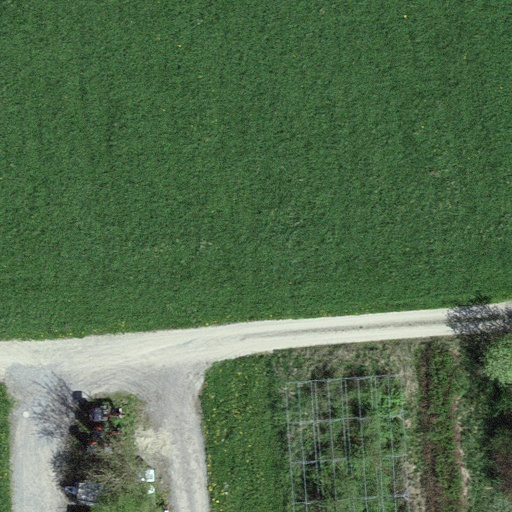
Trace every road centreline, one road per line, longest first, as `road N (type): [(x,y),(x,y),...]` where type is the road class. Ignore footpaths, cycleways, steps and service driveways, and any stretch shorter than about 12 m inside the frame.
road 1 (track): [(511,322),(0,357)]
road 2 (track): [(190,511),(178,345)]
road 3 (track): [(32,355),(35,511)]
